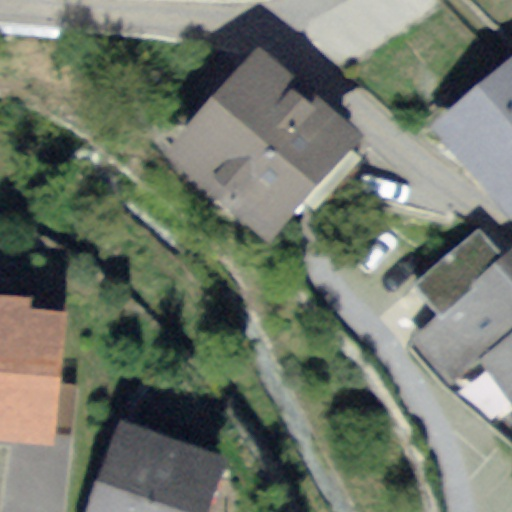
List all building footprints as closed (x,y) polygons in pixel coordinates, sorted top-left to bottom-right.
[(354,142),(248,50),(158,156),(250,246),(354,142)] [(511,52),(511,51),(431,118),(510,210),(511,208),(511,52)] [(511,253),(503,262),(478,236),(422,288),(447,315),(419,341),(457,382),(473,368),(511,409),(511,253)] [(0,427),(52,432),(63,310),(0,305),(0,427)] [(118,419),(87,511),(202,511),(224,452),(118,419)]
